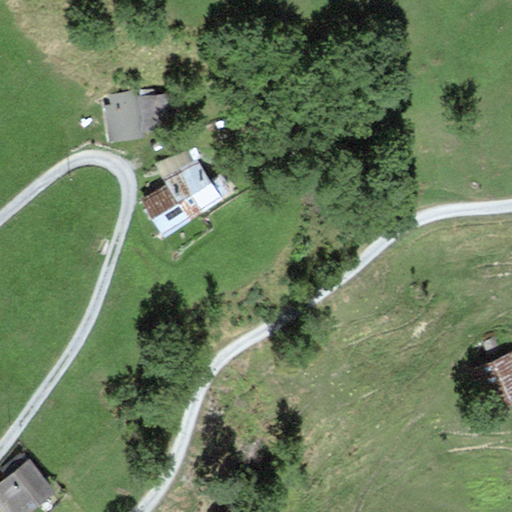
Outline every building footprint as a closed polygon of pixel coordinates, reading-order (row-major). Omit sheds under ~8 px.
[(129,96),(108,99),(109,110),(100,111),(104,142),(134,138),(129,96)] [(164,98),(136,100),(139,129),(166,127),(164,98)] [(162,189),(139,204),(157,234),(216,199),(188,157),(154,167),(162,189)] [(511,397),(511,354),(472,372),(488,408),(511,397)] [(13,511),(40,492),(19,466),(0,480),(0,511),(13,511)]
